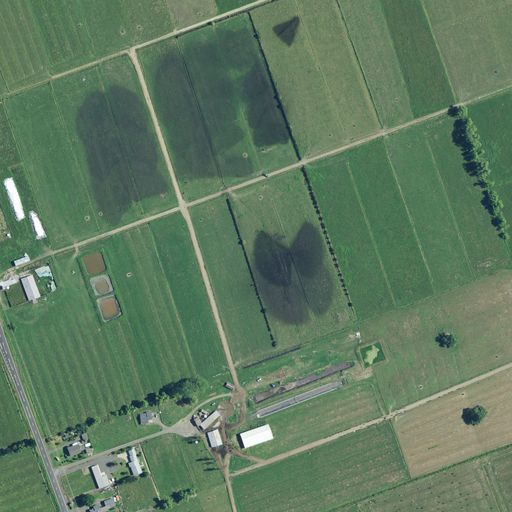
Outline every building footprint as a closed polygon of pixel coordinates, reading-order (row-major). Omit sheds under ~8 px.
[(29,261),(27,256),(13,261),(15,266),(29,261)] [(40,297),(32,275),(20,279),(28,301),(40,297)] [(2,282),(4,287),(16,283),(14,278),(2,282)] [(336,382),(256,412),(258,419),(339,389),(336,382)] [(151,419),(150,410),(147,411),(148,413),(139,414),(141,425),(148,423),(148,420),(151,419)] [(219,415),(216,411),(199,425),(203,429),(219,415)] [(201,422),(197,417),(193,419),(196,425),(201,422)] [(272,438),(267,424),(239,434),(244,448),(272,438)] [(221,444),(217,429),(206,433),(211,447),(221,444)] [(76,442),(71,444),(72,446),(67,448),(70,456),(80,452),(80,451),(84,449),(83,446),(78,448),(76,442)] [(135,454),(133,449),(127,451),(131,462),(127,463),(129,467),(130,467),(133,475),(141,473),(135,455),(135,454)] [(101,477),(97,465),(90,467),(98,489),(109,485),(105,475),(101,477)] [(115,505),(112,498),(103,501),(105,506),(109,504),(110,507),(115,505)]
